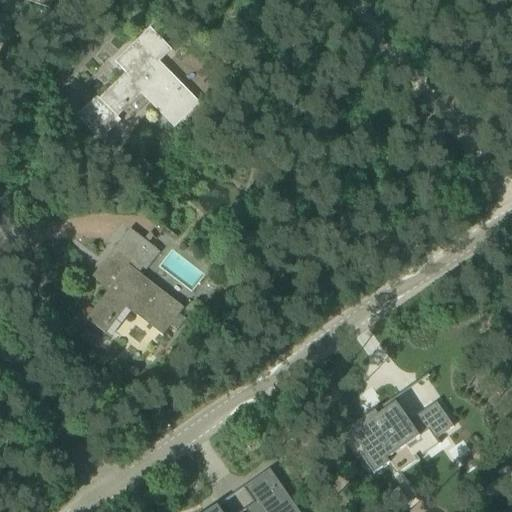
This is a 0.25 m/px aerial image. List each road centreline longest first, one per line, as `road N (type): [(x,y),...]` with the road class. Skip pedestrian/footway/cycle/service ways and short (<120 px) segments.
road 1 (unclassified): [(105,493),(511,216)]
road 2 (track): [(511,205),(345,0)]
road 3 (unclassified): [(105,493),(0,356)]
